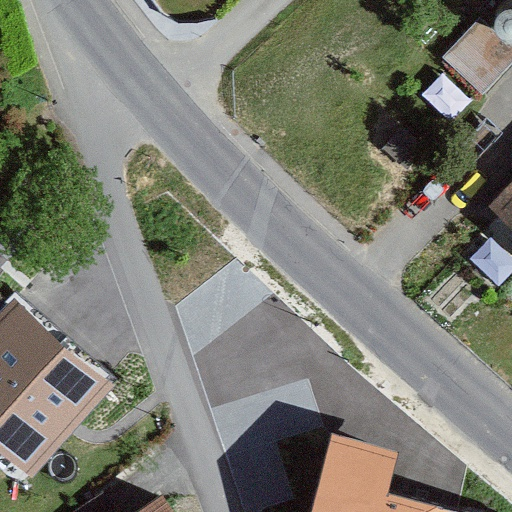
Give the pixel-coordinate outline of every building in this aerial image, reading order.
[(446,47),(480,83),(511,53),(511,48),(481,15),(446,47)] [(511,170),(484,199),(511,225),(511,170)] [(115,377),(16,289),(0,306),(0,441),(33,470),(115,377)] [(418,446),(340,423),(314,511),(504,511),(406,484),(418,446)] [(185,511),(170,489),(136,511),(185,511)]
